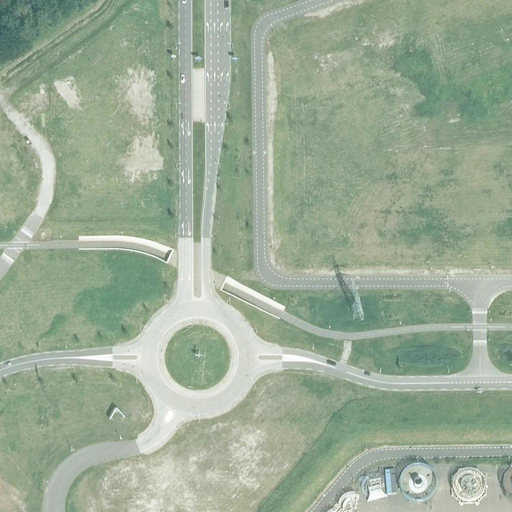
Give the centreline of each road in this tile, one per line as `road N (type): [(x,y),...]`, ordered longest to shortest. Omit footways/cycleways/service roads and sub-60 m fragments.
road 1 (unclassified): [(323,0),(276,17),(258,41),(265,272),(286,281),(479,283)]
road 2 (tertiary): [(210,308),(214,0)]
road 3 (tertiary): [(185,0),(187,307)]
road 4 (unclassified): [(511,451),(375,455),(316,511)]
road 5 (unclassified): [(0,268),(41,207),(43,95)]
road 6 (unclassified): [(54,511),(58,486),(71,470),(156,438),(174,402)]
road 7 (unclassified): [(480,382),(398,383),(339,368)]
